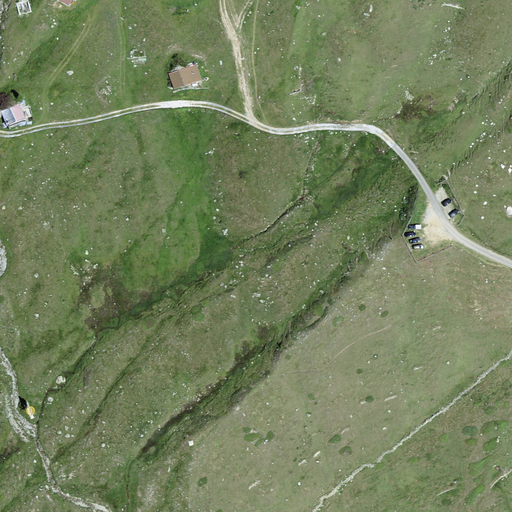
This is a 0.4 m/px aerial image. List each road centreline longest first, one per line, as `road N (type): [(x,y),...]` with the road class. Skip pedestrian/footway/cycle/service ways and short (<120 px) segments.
road 1 (track): [(246,119),(286,131),(371,128),(422,179),(458,239),(511,261)]
road 2 (track): [(0,132),(175,104),(246,119)]
